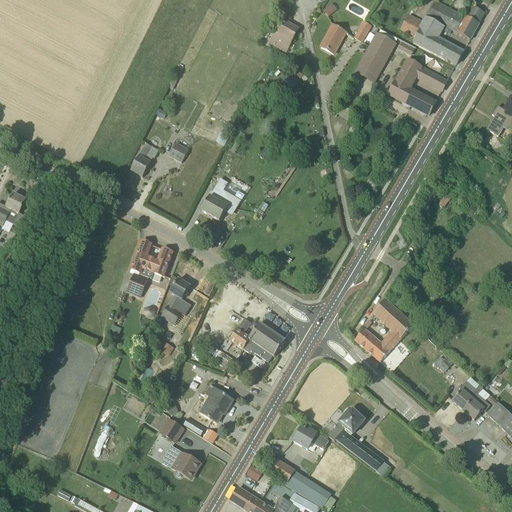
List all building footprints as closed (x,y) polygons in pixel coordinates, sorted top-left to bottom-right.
[(456,67),(463,54),(437,40),(444,27),(470,42),(485,15),(471,8),(465,19),(435,2),(423,25),(408,17),(401,30),(416,38),(413,43),(456,67)] [(330,6),(323,11),(328,18),(335,13),(330,6)] [(299,30),(282,21),(269,44),(286,54),(299,30)] [(364,24),(355,40),(362,44),(371,28),(364,24)] [(346,34),(333,27),(321,49),(333,56),(346,34)] [(380,31),(355,76),(360,78),(369,63),(376,67),(392,37),(380,31)] [(402,45),(399,51),(411,57),(414,51),(402,45)] [(416,78),(442,92),(447,84),(408,62),(390,96),(429,117),(435,105),(415,94),(409,90),(416,78)] [(504,129),(510,133),(511,130),(511,116),(498,108),(492,117),(494,118),(486,131),(498,138),(504,129)] [(156,117),(162,120),(165,113),(159,110),(156,117)] [(143,179),(153,160),(155,161),(159,152),(146,145),(139,158),(131,172),(143,179)] [(176,145),(169,158),(182,165),(189,152),(176,145)] [(473,156),(486,162),(490,153),(477,148),(473,156)] [(258,153),(261,161),(269,157),(266,150),(258,153)] [(225,189),(237,198),(241,192),(230,183),(225,189)] [(223,189),(217,186),(210,198),(201,213),(219,223),(228,209),(234,198),(222,191),(223,189)] [(16,222),(26,202),(13,195),(10,202),(9,202),(5,208),(0,205),(0,226),(3,228),(5,225),(9,218),(16,222)] [(450,200),(445,196),(438,205),(443,209),(450,200)] [(163,279),(172,255),(163,251),(158,263),(146,259),(151,247),(142,243),(131,272),(140,275),(142,270),(154,274),(154,275),(163,279)] [(140,299),(148,281),(135,275),(127,294),(140,299)] [(190,288),(179,281),(170,295),(175,298),(172,303),(171,302),(161,319),(175,327),(182,316),(185,318),(191,308),(182,302),(190,288)] [(389,355),(395,349),(414,326),(385,302),(373,315),(393,331),(382,345),(364,331),(355,342),(380,364),(388,355),(389,355)] [(244,336),(251,325),(245,320),(230,342),(252,358),(254,355),(269,365),(273,358),(274,359),(285,344),(260,326),(250,340),(244,336)] [(113,327),(109,335),(117,338),(120,330),(113,327)] [(158,352),(168,358),(173,349),(163,343),(158,352)] [(216,362),(228,370),(234,362),(222,354),(219,352),(213,360),(216,362)] [(454,365),(447,357),(443,361),(451,368),(454,365)] [(452,403),(463,413),(478,397),(479,396),(483,390),(470,379),(466,384),(467,385),(466,387),(464,385),(460,391),(462,392),(452,403)] [(233,402),(211,389),(206,396),(213,401),(209,409),(205,407),(201,414),(217,424),(223,415),(224,416),(233,402)] [(490,408),(478,397),(463,413),(475,422),(484,412),(486,413),(490,408)] [(511,417),(490,397),(486,402),(495,410),(488,418),(511,440),(511,439),(511,417)] [(170,417),(179,413),(175,404),(166,407),(170,417)] [(360,419),(354,413),(355,413),(354,412),(353,412),(350,413),(339,426),(345,431),(336,442),(376,473),(383,463),(352,439),(365,423),(364,422),(364,420),(362,419),(360,419)] [(168,422),(160,436),(176,446),(184,431),(168,422)] [(323,452),(329,443),(310,432),(308,435),(301,430),(293,443),(307,451),(311,445),(323,452)] [(210,432),(205,440),(212,445),(217,436),(210,432)] [(180,453),(180,454),(173,450),(168,459),(174,463),(173,465),(178,468),(176,472),(177,473),(176,475),(176,477),(179,479),(181,478),(182,476),(190,481),(200,465),(185,456),(180,453)] [(296,494),(295,495),(318,510),(320,508),(326,511),(328,511),(336,501),(330,497),(331,495),(295,472),(303,458),(297,454),(288,469),(277,461),(269,473),(287,485),(285,487),(296,494)] [(253,466),(246,477),(257,483),(264,473),(253,466)] [(317,511),(318,510),(295,495),(290,503),(281,498),(272,511),(238,490),(230,502),(245,511),(284,511),(289,505),(299,511),(317,511)] [(71,497),(60,491),(57,497),(68,502),(71,497)] [(99,511),(78,500),(74,507),(83,511),(99,511)]
